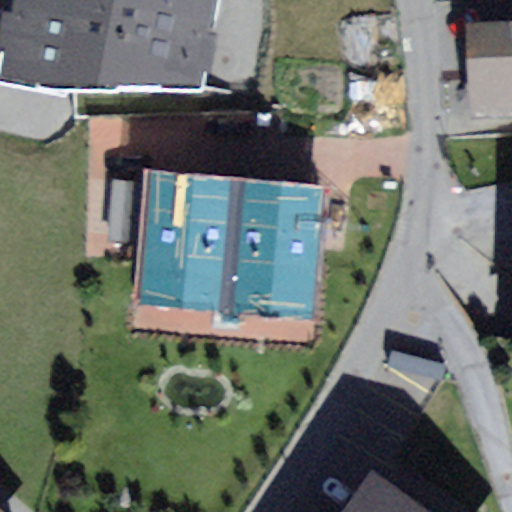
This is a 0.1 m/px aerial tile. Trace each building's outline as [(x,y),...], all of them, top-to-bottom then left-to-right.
[(194,71),(199,0),(11,0),(7,56),(194,71)] [(511,0),(467,0),(470,64),(511,62),(511,0)] [(310,131),(135,116),(121,280),(296,295),(310,131)] [(455,511),(379,459),(343,511),(455,511)] [(13,511),(0,500),(0,511),(13,511)]
